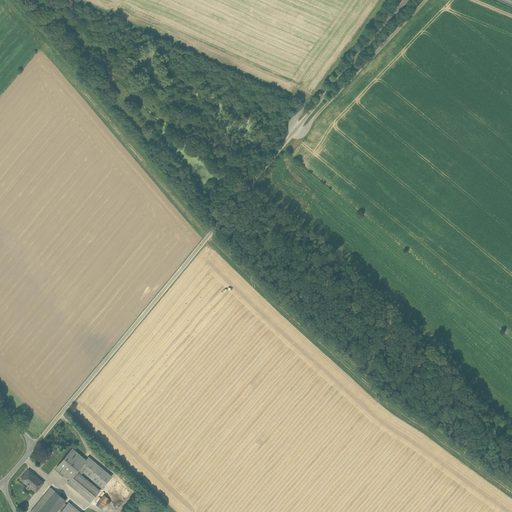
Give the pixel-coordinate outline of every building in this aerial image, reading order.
[(72,448),(56,468),(70,479),(76,471),(79,468),(86,460),(72,448)] [(111,476),(88,457),(86,460),(79,468),(102,487),(111,476)] [(43,482),(28,470),(21,479),(24,482),(24,481),(27,483),(26,485),(27,485),(28,484),(33,488),(32,489),(36,492),(43,482)] [(99,491),(76,471),(70,479),(67,482),(90,502),(99,491)] [(49,499),(37,511),(55,511),(64,502),(66,500),(55,491),(53,493),(51,496),(49,499)] [(44,495),(30,511),(37,511),(49,499),(44,495)] [(104,495),(96,505),(101,509),(109,499),(104,495)] [(150,511),(151,510),(150,507),(148,504),(145,502),(142,501),(138,502),(135,504),(133,507),(133,511),(132,511),(150,511)] [(64,502),(55,511),(60,511),(66,505),(64,502)] [(80,511),(68,502),(66,505),(60,511),(80,511)]
